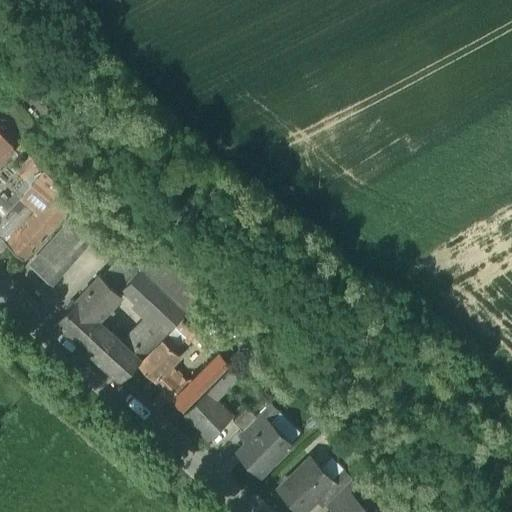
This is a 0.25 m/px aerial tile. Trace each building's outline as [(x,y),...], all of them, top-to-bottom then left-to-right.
[(0,149),(9,142),(0,132),(0,149)] [(9,142),(0,149),(0,166),(16,151),(9,142)] [(40,190),(31,182),(20,196),(28,203),(40,190)] [(65,211),(40,190),(28,203),(38,212),(38,213),(53,225),(65,211)] [(28,203),(20,196),(11,207),(19,214),(28,203)] [(11,207),(8,211),(2,207),(0,210),(0,215),(2,218),(0,220),(0,238),(4,242),(19,226),(23,229),(38,213),(38,212),(28,203),(19,214),(11,207)] [(53,225),(38,213),(23,229),(19,226),(4,242),(23,258),(53,225)] [(86,225),(71,213),(63,224),(66,227),(77,235),(86,225)] [(66,227),(31,265),(52,284),(88,244),(77,235),(66,227)] [(204,293),(157,250),(139,269),(185,311),(204,293)] [(129,280),(114,265),(102,277),(121,294),(124,291),(121,288),(129,280)] [(129,280),(121,288),(124,291),(152,317),(166,331),(171,327),(181,316),(185,312),(185,311),(139,269),(129,280)] [(100,275),(55,320),(92,355),(112,334),(97,319),(121,294),(102,277),(100,275)] [(181,316),(171,327),(173,329),(180,335),(190,326),(181,316)] [(166,331),(152,317),(124,345),(139,359),(166,331)] [(173,329),(162,340),(173,349),(183,338),(180,335),(173,329)] [(112,334),(92,355),(118,379),(139,359),(124,345),(112,334)] [(162,340),(138,364),(154,380),(169,366),(169,365),(168,364),(178,354),(173,349),(162,340)] [(169,366),(154,380),(163,390),(164,389),(173,399),(173,400),(182,409),(229,363),(218,353),(195,376),(193,375),(185,383),(169,366)] [(229,366),(184,411),(208,437),(231,414),(215,397),(227,385),(238,374),(237,374),(229,366)] [(269,400),(239,371),(237,374),(238,374),(227,385),(246,404),(256,414),(263,406),(269,400)] [(246,404),(232,418),(241,428),(256,414),(246,404)] [(256,414),(241,428),(238,431),(246,440),(266,420),(268,421),(273,416),(263,406),(256,414)] [(246,440),(237,449),(260,472),(289,442),(268,421),(266,420),(246,440)] [(331,480),(310,458),(279,487),(302,510),(316,496),(332,481),(331,480)] [(332,481),(316,496),(324,505),(327,503),(346,484),(337,474),(331,480),(332,481)] [(346,484),(327,503),(336,511),(352,497),(353,498),(361,491),(350,480),(346,484)] [(352,497),(336,511),(335,511),(366,511),(353,498),(352,497)]
